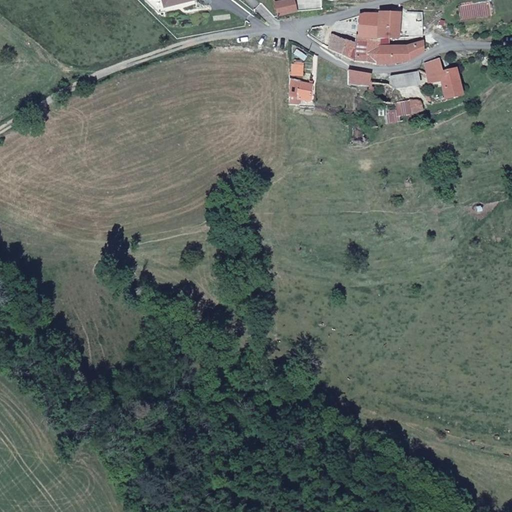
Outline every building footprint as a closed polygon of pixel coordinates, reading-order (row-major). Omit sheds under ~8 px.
[(297,11),(294,0),(287,0),(275,2),(278,14),(297,11)] [(422,45),(422,14),(404,12),(405,16),(399,16),(399,12),(382,13),(384,46),(395,44),(408,42),(409,48),(396,51),(385,53),(385,65),(413,55),(422,45)] [(384,46),(382,13),(360,13),(360,19),(354,19),(354,26),(361,25),(361,32),(334,34),(332,35),(328,52),(346,60),(363,65),(385,65),(385,53),(384,46)] [(396,51),(395,44),(384,46),(385,53),(396,51)] [(444,78),(440,61),(427,64),(431,81),(444,78)] [(420,84),(420,71),(391,78),(390,85),(389,94),(420,84)] [(464,102),(457,75),(444,78),(431,81),(438,109),(464,102)] [(371,93),(371,80),(349,79),(348,92),(371,93)] [(312,103),(316,85),(291,81),(291,100),(312,103)] [(389,105),(389,94),(390,85),(371,86),(371,93),(371,94),(371,105),(389,105)] [(380,144),(380,128),(356,129),(353,147),(363,147),(363,145),(380,144)]
